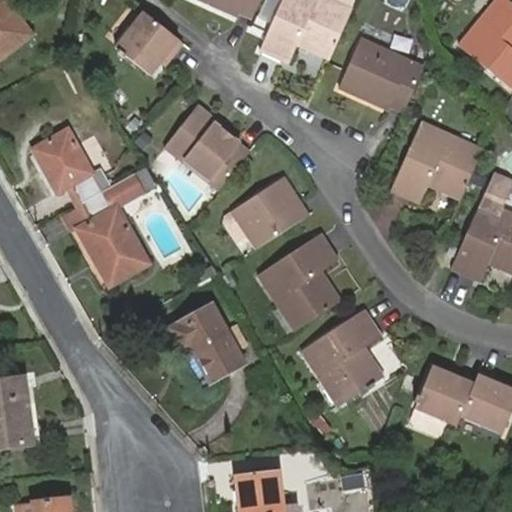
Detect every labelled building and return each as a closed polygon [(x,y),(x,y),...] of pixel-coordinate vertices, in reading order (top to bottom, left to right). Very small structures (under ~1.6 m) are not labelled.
[(0,0),(0,52),(34,27),(13,0),(0,0)] [(254,17),(262,0),(201,0),(215,6),(218,1),(239,10),(254,17)] [(333,58),(353,15),(326,3),(326,0),(286,0),(265,50),(293,63),(301,44),(333,58)] [(353,15),(356,7),(340,0),(326,0),(326,3),(353,15)] [(505,0),(488,21),(482,16),(460,43),(511,85),(511,1),(510,0),(505,0)] [(505,0),(495,0),(482,16),(488,21),(505,0)] [(236,16),(239,10),(218,1),(215,6),(236,16)] [(183,42),(143,10),(115,46),(150,73),(159,61),(169,49),(174,53),(183,42)] [(407,109),(426,65),(362,36),(340,86),(369,99),(371,94),(392,102),(407,109)] [(166,65),(174,53),(169,49),(159,61),(166,65)] [(371,94),(369,99),(389,108),(392,102),(371,94)] [(221,190),(252,151),(239,140),(221,126),(225,120),(201,102),(166,147),(221,190)] [(221,126),(239,140),(244,135),(225,120),(221,126)] [(462,199),(481,156),(453,143),(456,136),(423,121),(394,190),(421,203),(429,185),(462,199)] [(72,178),(81,193),(102,181),(68,123),(33,141),(58,185),(72,178)] [(481,156),(485,148),(456,136),(453,143),(481,156)] [(145,169),(132,176),(143,194),(156,186),(145,169)] [(511,275),(511,181),(497,175),(453,272),(482,285),(490,266),(511,275)] [(247,239),(255,251),(305,218),(292,199),(298,195),(286,176),(230,213),(224,218),(223,224),(237,246),(247,239)] [(102,181),(81,193),(91,212),(77,220),(109,276),(150,253),(117,197),(113,200),(102,181)] [(287,301),(304,326),(343,301),(324,271),(341,260),(324,235),(262,275),(281,305),(287,301)] [(188,330),(193,338),(212,372),(246,353),(213,294),(169,318),(178,335),(188,330)] [(281,305),(297,331),(304,326),(287,301),(281,305)] [(302,351),(322,381),(329,376),(345,401),(384,375),(365,345),(382,334),(367,310),(302,351)] [(183,344),(193,338),(188,330),(178,335),(183,344)] [(415,409),(457,428),(462,418),(478,380),(465,375),(464,380),(449,374),(433,367),(415,409)] [(450,369),(449,374),(464,380),(465,375),(450,369)] [(478,380),(462,418),(506,436),(511,422),(511,389),(508,387),(494,382),(497,376),(482,371),(478,380)] [(0,377),(0,446),(33,442),(25,375),(0,377)] [(329,376),(322,381),(338,405),(345,401),(329,376)] [(494,382),(508,387),(510,382),(497,376),(494,382)] [(240,468),(245,511),(303,511),(301,495),(288,496),(283,462),(240,468)] [(18,498),(19,511),(74,511),(72,492),(18,498)]
